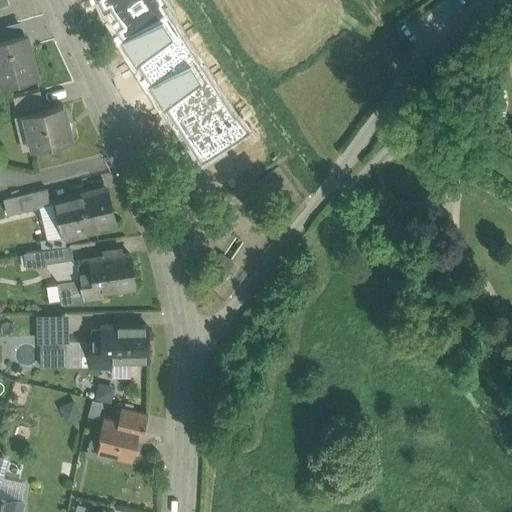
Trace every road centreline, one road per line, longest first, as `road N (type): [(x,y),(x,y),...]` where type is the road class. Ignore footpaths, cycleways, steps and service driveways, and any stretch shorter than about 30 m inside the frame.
road 1 (residential): [(187,371),(427,55),(504,0)]
road 2 (residential): [(63,0),(163,233),(187,371)]
road 3 (residential): [(187,371),(180,511)]
